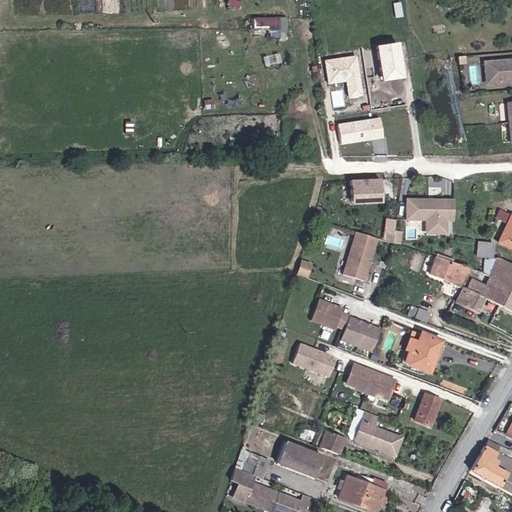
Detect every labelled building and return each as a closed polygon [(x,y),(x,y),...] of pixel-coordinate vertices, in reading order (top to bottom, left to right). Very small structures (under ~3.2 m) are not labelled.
[(253,34),(287,35),(288,16),(254,15),(253,34)] [(378,46),(382,80),(405,77),(400,43),(378,46)] [(325,58),(327,83),(348,81),(350,97),(363,96),(358,54),(325,58)] [(511,62),(486,63),(487,74),(499,73),(500,85),(511,84),(511,62)] [(499,73),(487,74),(487,85),(500,85),(499,73)] [(381,119),(336,126),(339,145),(384,138),(381,119)] [(351,179),(351,202),(383,201),(383,179),(351,179)] [(408,199),(408,219),(427,219),(426,235),(449,235),(449,221),(455,222),(455,200),(408,199)] [(496,217),(507,221),(510,211),(500,208),(496,217)] [(511,247),(511,215),(499,241),(511,247)] [(402,241),(403,230),(395,229),(396,218),(386,218),(384,240),(402,241)] [(378,238),(357,231),(344,273),(364,280),(378,238)] [(492,244),(485,243),(482,274),(511,288),(511,265),(498,259),(492,258),(492,244)] [(464,284),(470,268),(441,259),(437,257),(431,275),(446,277),(464,284)] [(300,261),(296,273),(303,276),(307,264),(300,261)] [(511,288),(482,274),(475,270),(458,301),(479,314),(487,300),(511,312),(511,288)] [(382,329),(349,316),(350,315),(342,312),(343,309),(319,300),(311,321),(335,330),(338,324),(345,328),(341,338),(372,351),(382,329)] [(417,309),(413,319),(419,321),(425,323),(429,314),(417,309)] [(279,341),(277,340),(272,356),(283,360),(289,344),(287,343),(288,339),(281,336),(279,341)] [(428,373),(439,344),(420,336),(418,339),(410,336),(404,352),(407,354),(403,364),(428,373)] [(336,360),(328,358),(331,352),(301,341),(293,363),(330,376),(336,360)] [(348,384),(358,367),(353,365),(346,383),(348,384)] [(394,381),(358,367),(348,384),(387,400),(394,381)] [(430,428),(440,403),(424,396),(414,421),(430,428)] [(511,403),(511,402),(493,431),(511,440),(511,403)] [(255,403),(250,420),(258,423),(263,406),(255,403)] [(349,442),(352,444),(365,412),(358,410),(346,437),(349,442)] [(377,417),(365,412),(352,444),(392,459),(399,442),(371,431),(377,417)] [(344,440),(325,432),(320,447),(338,455),(344,440)] [(487,440),(469,470),(498,486),(511,493),(511,460),(494,452),(497,447),(487,440)] [(299,471),(310,451),(284,441),(276,462),(299,471)] [(321,456),(310,451),(299,471),(312,476),(321,456)] [(260,459),(253,476),(262,480),(269,463),(260,459)] [(341,490),(338,499),(370,511),(375,511),(378,505),(382,506),(384,500),(381,498),(385,485),(373,480),(371,486),(346,477),(344,483),(340,482),(338,488),(341,490)] [(272,511),(279,511),(285,498),(251,485),(246,500),(273,510),(272,511)] [(468,499),(470,493),(463,489),(460,495),(468,499)] [(285,498),(279,511),(297,511),(299,507),(301,503),(285,498)] [(244,504),(266,511),(272,511),(273,510),(246,500),(244,504)]
